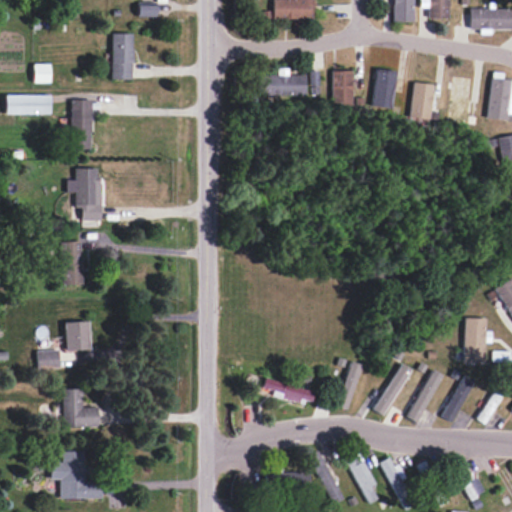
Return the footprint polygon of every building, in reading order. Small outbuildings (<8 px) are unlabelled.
[(311,19),(311,0),(270,0),(270,18),(311,19)] [(411,21),(411,0),(391,0),(391,21),(411,21)] [(446,0),(425,0),(426,18),(447,18),(446,0)] [(135,15),(154,16),(154,5),(135,5),(135,15)] [(510,29),(511,8),(467,8),(467,28),(510,29)] [(109,78),(130,79),(131,33),(110,33),(109,78)] [(48,82),(48,64),(31,64),(31,82),(48,82)] [(303,75),(286,74),(286,68),(276,68),(276,75),(259,75),(259,94),(303,95),(303,75)] [(393,70),(373,68),(370,106),(390,108),(393,70)] [(316,70),(308,70),(308,86),(317,85),(316,70)] [(349,70),(329,70),(330,104),(350,103),(349,70)] [(445,121),(465,123),(470,77),(450,75),(445,121)] [(407,118),(429,119),(431,83),(409,82),(407,118)] [(48,113),(48,95),(3,95),(3,113),(48,113)] [(89,99),(69,99),(70,148),(89,148),(89,99)] [(511,134),(495,136),(502,183),(511,181),(511,134)] [(97,167),(72,168),(73,207),(80,207),(80,220),(98,220),(97,167)] [(60,284),(80,283),(79,241),(59,241),(60,284)] [(511,323),(511,279),(511,277),(494,285),(511,324),(511,323)] [(483,318),(462,317),(461,361),(481,361),(482,342),(488,343),(488,330),(483,330),(483,318)] [(63,322),(64,350),(88,349),(87,321),(63,322)] [(58,367),(57,349),(34,350),(35,368),(58,367)] [(333,405),(344,409),(360,364),(349,360),(333,405)] [(409,369),(399,363),(371,409),(380,415),(409,369)] [(438,373),(427,368),(406,418),(417,422),(438,373)] [(439,416),(449,422),(472,380),(462,375),(439,416)] [(309,404),(313,390),(262,377),(259,392),(309,404)] [(94,406),(79,406),(78,388),(59,388),(60,427),(95,425),(94,406)] [(500,393),(492,388),(474,419),(482,424),(500,393)] [(341,499),(317,450),(306,455),(330,504),(341,499)] [(57,498),(99,499),(99,481),(82,481),(82,451),(60,451),(60,462),(48,462),(48,478),(58,478),(57,498)] [(375,498),(369,485),(373,484),(359,454),(345,460),(364,503),(375,498)] [(395,463),(391,465),(387,457),(377,461),(392,492),(406,486),(395,463)] [(468,499),(481,492),(461,458),(449,465),(468,499)] [(307,487),(307,471),(264,472),(264,488),(307,487)]
